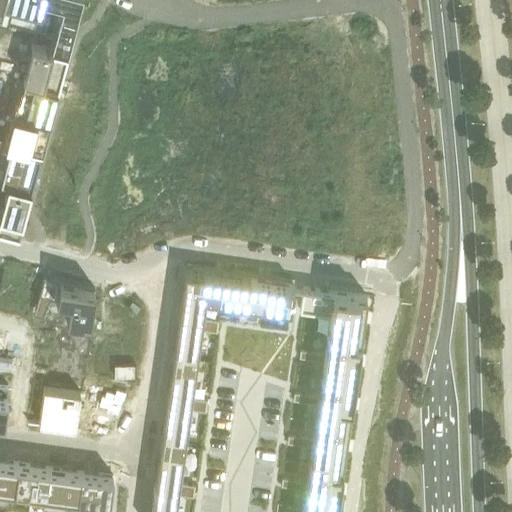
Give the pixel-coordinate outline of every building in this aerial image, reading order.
[(2,0),(0,8),(0,7),(0,18),(7,20),(11,7),(15,8),(13,17),(37,24),(43,1),(43,0),(2,0)] [(43,0),(43,1),(62,6),(51,47),(67,52),(80,0),(43,0)] [(364,18),(324,22),(326,42),(366,38),(364,18)] [(266,29),(244,31),(248,67),(270,65),(266,29)] [(244,31),(222,34),(226,70),(248,67),(244,31)] [(222,34),(201,36),(205,72),(226,70),(222,34)] [(201,36),(179,39),(181,53),(180,53),(182,75),(205,72),(201,36)] [(366,38),(326,42),(328,61),(343,60),(368,57),(366,38)] [(148,42),(139,78),(161,84),(169,54),(180,53),(181,53),(179,39),(148,42)] [(32,42),(23,77),(58,86),(67,52),(51,47),(32,42)] [(368,57),(343,60),(347,94),(372,91),(368,57)] [(19,76),(11,107),(12,107),(49,117),(58,86),(23,77),(19,76)] [(183,79),(180,89),(190,92),(192,82),(183,79)] [(333,79),(323,81),(324,91),(334,90),(333,79)] [(272,81),(263,82),(264,92),(273,91),(272,81)] [(238,85),(228,86),(229,96),(239,95),(238,85)] [(137,86),(131,108),(166,117),(172,95),(137,86)] [(228,86),(218,87),(219,97),(229,96),(228,86)] [(372,91),(347,94),(351,129),(376,126),(372,91)] [(190,100),(187,109),(197,112),(200,102),(190,100)] [(12,107),(3,139),(10,141),(41,149),(49,117),(12,107)] [(131,108),(125,128),(160,138),(166,117),(131,108)] [(337,120),(328,121),(329,131),(338,130),(337,120)] [(376,126),(351,129),(355,163),(380,161),(376,126)] [(125,128),(119,150),(155,160),(160,138),(125,128)] [(338,130),(329,131),(330,141),(339,140),(338,130)] [(181,133),(178,143),(188,145),(190,135),(181,133)] [(0,137),(0,153),(6,156),(10,141),(3,139),(0,137)] [(6,156),(0,178),(0,179),(7,181),(31,187),(41,149),(10,141),(6,156)] [(178,143),(176,152),(185,155),(188,145),(178,143)] [(117,157),(106,199),(129,205),(129,204),(140,164),(117,157)] [(380,161),(355,163),(359,198),(384,195),(380,161)] [(151,167),(149,176),(159,179),(161,169),(151,167)] [(187,171),(186,181),(196,182),(197,172),(187,171)] [(343,171),(333,172),(335,182),(344,181),(343,171)] [(164,175),(161,185),(171,188),(173,178),(164,175)] [(221,176),(220,185),(230,187),(231,177),(221,176)] [(231,177),(230,187),(240,188),(241,178),(231,177)] [(7,181),(0,209),(0,228),(18,234),(31,187),(7,181)] [(161,185),(159,195),(168,197),(171,188),(161,185)] [(359,198),(344,200),(346,219),(386,214),(384,195),(359,198)] [(106,202),(102,224),(142,230),(146,206),(145,206),(129,204),(129,205),(106,199),(106,202)] [(183,208),(179,235),(201,238),(206,202),(184,199),(182,208),(183,208)] [(334,201),(324,202),(325,212),(335,211),(334,201)] [(206,202),(201,238),(222,241),(227,205),(206,202)] [(146,206),(142,230),(179,235),(183,208),(182,208),(145,203),(145,206),(146,206)] [(277,204),(276,214),(286,215),(287,205),(277,204)] [(227,205),(222,241),(244,244),(247,218),(248,218),(250,208),(227,205)] [(287,205),(286,215),(295,217),(297,207),(287,205)] [(386,214),(346,219),(349,238),(388,233),(386,214)] [(247,218),(244,244),(281,249),(284,223),(248,218),(247,218)] [(284,223),(281,249),(319,255),(323,228),(284,223)] [(337,229),(327,230),(328,240),(338,239),(337,229)] [(388,233),(349,238),(351,258),(391,253),(388,233)] [(338,239),(328,240),(329,250),(339,249),(338,239)] [(4,263),(0,279),(0,286),(17,292),(15,300),(13,307),(23,310),(33,312),(35,303),(43,274),(4,263)] [(185,269),(179,313),(202,316),(203,314),(205,296),(204,296),(207,272),(185,269)] [(207,272),(204,296),(205,296),(247,302),(250,278),(207,272)] [(43,274),(35,303),(47,306),(51,295),(67,299),(70,300),(67,317),(67,320),(90,324),(95,287),(43,274)] [(250,278),(247,302),(259,304),(291,308),(294,284),(250,278)] [(302,286),(300,298),(316,300),(317,288),(302,286)] [(316,300),(314,312),(330,314),(330,313),(364,318),(367,295),(317,288),(316,300)] [(300,298),(299,310),(314,312),(316,300),(300,298)] [(247,302),(246,310),(257,312),(259,304),(247,302)] [(246,310),(244,318),(256,320),(257,312),(246,310)] [(179,313),(172,356),(196,359),(201,326),(202,316),(179,313)] [(330,314),(327,334),(360,339),(364,318),(330,313),(330,314)] [(202,316),(201,326),(209,328),(210,315),(203,314),(202,316)] [(210,315),(209,328),(217,329),(218,316),(210,315)] [(42,317),(40,328),(55,330),(51,354),(84,359),(90,324),(67,320),(42,317)] [(324,352),(324,356),(357,360),(360,339),(327,334),(324,352)] [(301,348),(299,356),(311,358),(312,350),(301,348)] [(312,350),(311,358),(323,360),(324,356),(324,352),(312,350)] [(37,352),(35,364),(50,366),(47,386),(80,391),(84,359),(51,354),(37,352)] [(172,356),(166,398),(190,402),(191,396),(196,359),(172,356)] [(323,360),(321,377),(354,382),(357,360),(324,356),(323,360)] [(114,362),(114,375),(134,375),(134,362),(114,362)] [(318,394),(318,398),(351,403),(354,382),(321,377),(318,394)] [(0,383),(0,415),(4,416),(8,385),(0,383)] [(44,386),(39,421),(75,427),(80,391),(47,386),(44,386)] [(294,391),(293,399),(305,401),(306,393),(294,391)] [(306,393),(305,401),(317,402),(318,398),(318,394),(306,393)] [(190,402),(189,408),(197,409),(199,397),(191,396),(190,402)] [(199,397),(197,409),(205,410),(207,398),(199,397)] [(166,398),(160,441),(184,445),(189,408),(190,402),(166,398)] [(317,402),(315,420),(348,425),(351,403),(318,398),(317,402)] [(312,437),(312,441),(345,446),(348,425),(315,420),(312,437)] [(288,434),(287,442),(299,443),(300,435),(288,434)] [(300,435),(299,443),(311,445),(312,441),(312,437),(300,435)] [(160,441),(154,484),(178,487),(179,481),(184,445),(160,441)] [(311,445),(309,462),(342,467),(345,446),(312,441),(311,445)] [(0,458),(0,485),(13,487),(16,461),(0,458)] [(16,461),(13,487),(45,492),(48,465),(16,461)] [(306,480),(305,484),(339,489),(342,467),(309,462),(306,480)] [(45,492),(44,496),(76,501),(77,496),(80,470),(48,465),(45,492)] [(80,470),(77,496),(109,501),(113,474),(80,470)] [(282,476),(281,484),(293,486),(294,478),(282,476)] [(294,478),(293,486),(305,488),(305,484),(306,480),(294,478)] [(178,487),(177,493),(185,494),(187,483),(179,481),(178,487)] [(187,483),(185,494),(193,496),(195,484),(187,483)] [(154,484),(150,511),(174,511),(177,493),(178,487),(154,484)] [(305,488),(302,505),(336,510),(339,489),(305,484),(305,488)]
